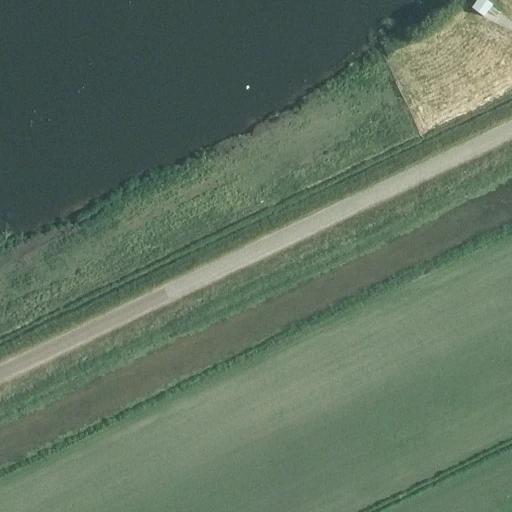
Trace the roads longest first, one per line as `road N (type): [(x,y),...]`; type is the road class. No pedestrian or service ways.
road 1 (track): [(0,289),(511,40)]
road 2 (unclassified): [(0,374),(511,128)]
